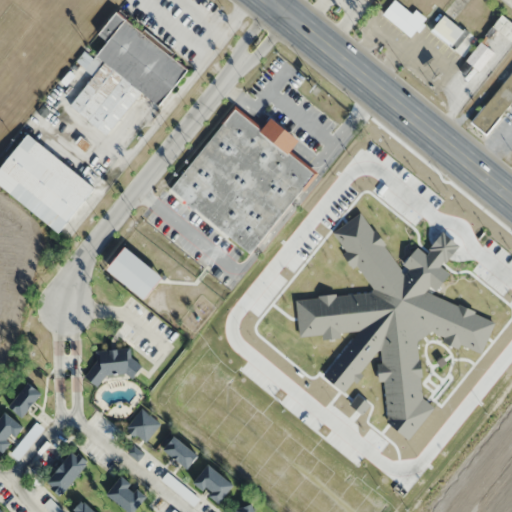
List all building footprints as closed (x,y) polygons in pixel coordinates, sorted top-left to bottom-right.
[(395,0),(384,14),(413,38),(427,20),(416,11),(413,15),(395,0)] [(69,106),(106,136),(141,92),(158,106),(188,68),(173,55),(175,53),(144,28),(142,31),(126,18),(127,17),(126,16),(127,15),(120,9),(118,11),(117,10),(97,34),(106,41),(93,57),(84,50),(75,60),(94,75),(69,106)] [(468,35),(445,15),(432,29),(454,50),(468,35)] [(493,26),(511,42),(511,40),(511,23),(503,15),(493,26)] [(479,72),(494,52),(481,42),(466,61),(479,72)] [(502,82),(472,122),(488,134),(511,102),(511,56),(496,77),(502,82)] [(169,189),(234,107),(261,129),(271,117),(298,139),(288,152),(315,173),(251,254),(169,189)] [(95,186),(26,134),(0,168),(0,187),(60,232),(95,186)] [(92,349),(93,382),(104,382),(104,375),(141,373),(140,360),(132,360),(132,348),(92,349)] [(23,418),(43,392),(29,382),(9,407),(23,418)] [(161,421),(140,408),(126,430),(147,443),(161,421)] [(24,425),(5,411),(0,417),(0,448),(4,451),(24,425)] [(44,429),(37,423),(10,453),(18,459),(44,429)] [(164,448),(188,468),(199,455),(175,435),(164,448)] [(89,462),(75,449),(47,483),(62,495),(89,462)] [(194,481),(220,502),(235,484),(209,463),(194,481)] [(133,511),(147,496),(123,475),(108,492),(129,511),(133,511)] [(96,511),(84,500),(73,511),(96,511)] [(256,511),(252,503),(236,510),(237,511),(256,511)]
